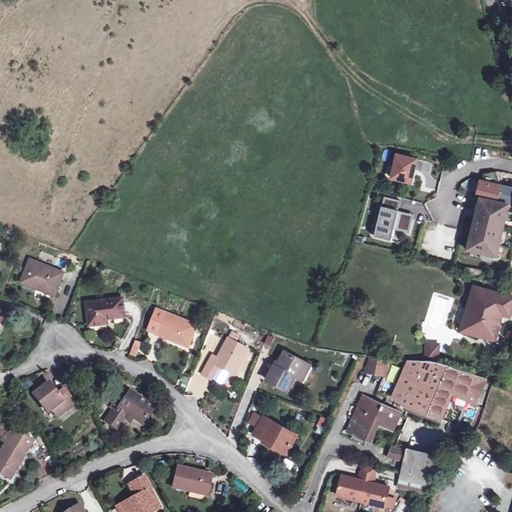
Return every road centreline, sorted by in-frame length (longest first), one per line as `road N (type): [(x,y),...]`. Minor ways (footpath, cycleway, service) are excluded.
road 1 (residential): [(20,370),(59,344),(109,360),(165,386),(197,429)]
road 2 (residential): [(6,511),(197,429)]
road 3 (residential): [(197,429),(292,511)]
